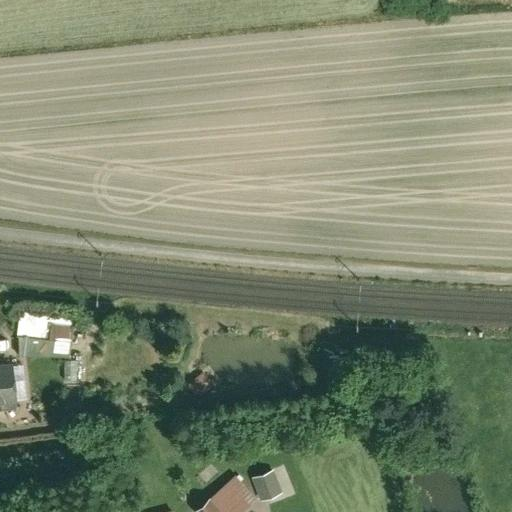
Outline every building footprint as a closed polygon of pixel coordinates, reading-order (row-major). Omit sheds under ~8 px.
[(79,330),(82,307),(36,301),(33,325),(79,330)] [(77,345),(79,330),(33,325),(27,324),(20,344),(77,345)] [(0,395),(31,393),(28,353),(7,355),(6,347),(0,346),(0,395)] [(166,354),(157,347),(148,359),(157,365),(166,354)] [(84,349),(74,349),(73,379),(83,380),(84,349)] [(208,370),(191,382),(201,395),(217,383),(208,370)] [(84,383),(67,383),(67,395),(84,395),(84,383)] [(291,455),(259,466),(268,491),(299,481),(291,455)] [(243,464),(202,500),(212,511),(254,511),(247,503),(264,488),(243,464)] [(185,511),(182,500),(145,508),(146,511),(185,511)]
